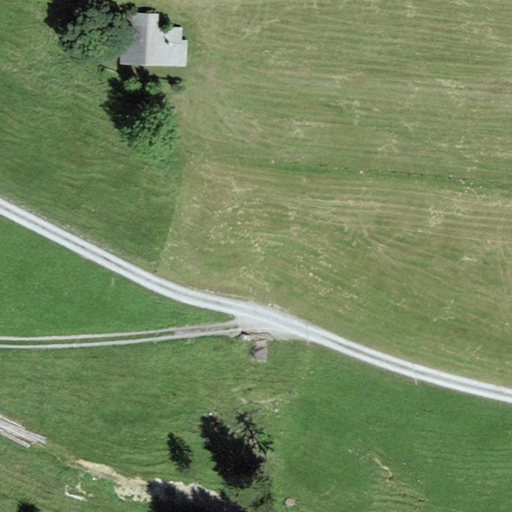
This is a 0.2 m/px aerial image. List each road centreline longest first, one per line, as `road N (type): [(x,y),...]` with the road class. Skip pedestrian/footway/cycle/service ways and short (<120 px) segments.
road 1 (unclassified): [(511,396),(200,301),(0,208)]
road 2 (track): [(0,348),(69,349),(271,323)]
